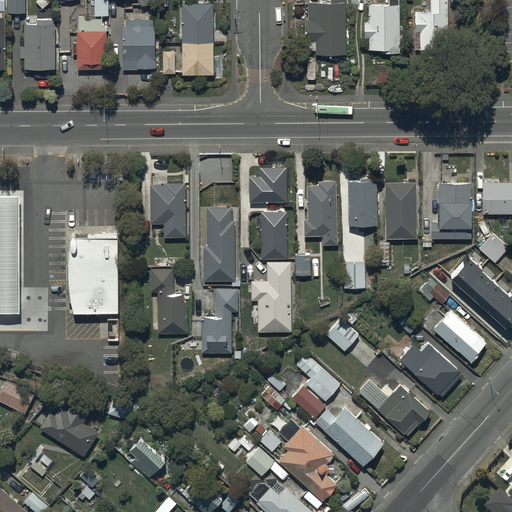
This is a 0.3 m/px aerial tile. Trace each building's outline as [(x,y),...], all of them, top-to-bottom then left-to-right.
[(22,0),(7,0),(8,14),(23,14),(22,0)] [(95,0),(95,14),(109,14),(108,0),(95,0)] [(181,42),(212,42),(212,3),(181,3),(181,42)] [(305,57),(346,57),(345,5),(304,6),(305,57)] [(367,54),(398,54),(398,8),(367,8),(367,26),(362,26),(362,43),(367,42),(367,54)] [(412,16),(412,53),(453,53),(453,16),(412,16)] [(76,53),(76,68),(106,68),(106,30),(104,30),(104,25),(101,25),(101,18),(87,18),(87,17),(78,17),(78,31),(77,31),(77,43),(71,43),(71,53),(76,53)] [(54,68),(54,24),(52,24),(52,19),(37,19),(37,24),(24,24),(23,45),(20,45),(20,58),(24,58),(24,68),(54,68)] [(125,26),(121,26),(123,69),(154,69),(153,20),(125,20),(125,26)] [(212,42),(181,42),(181,75),(213,75),(213,72),(215,72),(215,55),(212,55),(212,42)] [(174,50),(162,50),(162,74),(174,74),(174,50)] [(287,166),(260,166),(260,176),(250,176),(250,201),(287,201),(287,166)] [(345,227),(374,227),(374,179),(358,179),(358,182),(345,182),(345,227)] [(334,247),(333,183),(317,183),(317,187),(304,187),(305,221),(301,221),(302,243),(319,242),(319,247),(334,247)] [(383,241),(415,241),(415,184),(383,184),(383,241)] [(511,184),(483,185),(483,216),(511,215),(511,184)] [(438,223),(430,223),(430,241),(470,241),(470,228),(472,228),(472,186),(438,186),(438,223)] [(186,194),(186,189),(167,190),(167,194),(156,194),(156,229),(171,229),(171,242),(186,241),(186,229),(189,229),(188,194),(186,194)] [(0,314),(19,314),(19,194),(0,194),(0,314)] [(204,280),(236,280),(236,220),(231,220),(231,207),(208,207),(208,246),(204,246),(204,280)] [(287,211),(261,211),(262,258),(288,258),(287,211)] [(480,252),(496,267),(511,251),(494,236),(480,252)] [(71,307),(73,315),(119,315),(118,239),(73,239),(71,246),(70,254),(69,262),(68,269),(68,277),(69,285),(69,292),(70,300),(71,307)] [(377,263),(388,263),(388,245),(377,245),(377,263)] [(469,254),(452,273),(507,324),(511,318),(511,293),(510,292),(508,295),(480,269),(482,267),(469,254)] [(306,278),(305,256),(293,256),(294,278),(306,278)] [(256,334),(290,334),(289,264),(265,264),(265,283),(250,283),(250,304),(256,304),(256,334)] [(341,290),(363,290),(363,265),(341,265),(341,290)] [(161,294),(161,298),(158,298),(159,335),(188,335),(188,297),(174,297),(174,272),(161,272),(152,272),(152,294),(161,294)] [(434,298),(442,305),(448,298),(429,281),(418,292),(429,303),(434,298)] [(201,319),(201,355),(216,355),(230,355),(230,314),(237,314),(237,291),(230,291),(216,291),(216,319),(201,319)] [(480,353),(486,346),(450,312),(432,332),(471,368),(482,356),(480,353)] [(397,324),(410,337),(418,329),(404,317),(397,324)] [(325,337),(342,353),(357,337),(339,321),(325,337)] [(459,375),(427,346),(420,354),(413,348),(399,363),(437,398),(439,397),(443,400),(462,379),(458,376),(459,375)] [(304,385),(323,403),(337,388),(304,357),(295,368),(308,380),(304,385)] [(267,382),(277,392),(283,386),(272,376),(267,382)] [(367,382),(356,394),(403,437),(415,425),(418,428),(430,416),(399,388),(387,400),(367,382)] [(3,383),(0,390),(0,404),(23,416),(32,398),(3,383)] [(260,396),(276,411),(283,403),(267,388),(260,396)] [(289,400),(310,421),(323,408),(301,388),(289,400)] [(115,398),(109,415),(134,422),(139,406),(115,398)] [(49,415),(39,430),(83,457),(99,430),(87,422),(92,414),(73,403),(66,414),(59,410),(54,418),(49,415)] [(314,424),(361,467),(379,447),(339,410),(331,419),(325,413),(314,424)] [(263,451),(275,438),(252,417),(240,429),(263,451)] [(286,452),(276,463),(319,503),(333,488),(316,472),(330,457),(299,428),(281,448),(286,452)] [(150,480),(165,464),(142,442),(131,453),(137,458),(132,463),(150,480)] [(245,465),(260,479),(272,466),(257,452),(245,465)] [(41,496),(51,484),(30,468),(20,480),(41,496)] [(202,511),(212,511),(222,502),(197,479),(186,490),(195,498),(191,501),(202,511)] [(0,511),(25,511),(0,488),(0,511)] [(236,489),(220,505),(226,511),(228,511),(244,497),(236,489)] [(255,503),(264,511),(306,511),(283,490),(277,496),(269,489),(255,503)] [(511,511),(511,500),(501,491),(485,509),(488,511),(511,511)] [(32,494),(24,503),(34,511),(44,511),(47,508),(32,494)]
